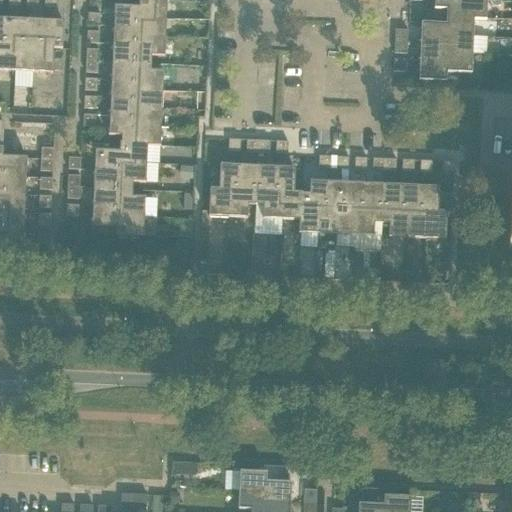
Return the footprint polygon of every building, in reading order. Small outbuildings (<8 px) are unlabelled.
[(56,8),(56,0),(44,0),(44,8),(56,8)] [(114,8),(113,27),(138,28),(138,19),(165,20),(166,1),(139,0),(139,9),(114,8)] [(461,0),(434,0),(434,9),(447,10),(446,18),(473,20),(485,20),(486,1),(461,0)] [(100,15),(87,14),(87,26),(99,27),(100,15)] [(473,20),(446,18),(446,26),(421,25),(420,44),(447,45),(447,36),(472,38),(473,20)] [(113,27),(112,45),(137,46),(138,37),(165,38),(165,20),(138,19),(138,28),(113,27)] [(25,21),(7,20),(6,45),(0,44),(0,71),(14,72),(16,45),(24,46),(25,21)] [(16,45),(14,72),(33,73),(34,46),(42,46),(43,22),(25,21),(24,46),(16,45)] [(34,46),(33,73),(51,74),(52,49),(61,49),(62,22),(43,22),(42,46),(34,46)] [(394,43),(407,43),(407,31),(395,31),(394,43)] [(99,33),(87,32),(86,44),(99,45),(99,33)] [(420,44),(419,61),(446,63),(446,54),(472,56),(472,38),(447,36),(447,45),(420,44)] [(137,46),(112,45),(111,63),(150,65),(151,57),(164,57),(165,38),(138,37),(137,46)] [(407,43),(394,43),(394,54),(406,55),(407,43)] [(85,62),(98,62),(98,51),(86,50),(85,62)] [(446,63),(419,61),(418,80),(445,82),(446,73),(471,74),(472,56),(446,54),(446,63)] [(393,60),(393,72),(405,73),(406,61),(393,60)] [(98,62),(85,62),(85,74),(97,74),(98,62)] [(111,63),(111,81),(136,82),(135,91),(162,92),(163,73),(150,73),(150,65),(111,63)] [(97,80),(84,79),(84,91),(96,92),(97,80)] [(136,82),(111,81),(110,98),(135,99),(134,109),(161,110),(162,92),(135,91),(136,82)] [(84,97),(83,109),(96,110),(96,98),(84,97)] [(135,99),(110,98),(109,116),(134,117),(134,127),(160,128),(161,110),(134,109),(135,99)] [(83,115),(82,127),(95,128),(95,116),(83,115)] [(134,117),(109,116),(108,136),(120,136),(120,145),(147,147),(159,147),(160,128),(134,127),(134,117)] [(240,141),(228,140),(227,152),(239,153),(240,141)] [(257,154),(258,141),(246,141),(245,153),(257,154)] [(270,142),(258,141),(257,154),(269,154),(270,142)] [(275,155),(287,155),(287,143),(275,142),(275,155)] [(147,147),(120,145),(119,153),(94,152),(94,171),(118,173),(119,164),(146,165),(147,147)] [(41,149),(40,160),(52,161),(53,149),(41,149)] [(0,151),(0,176),(25,178),(26,159),(1,158),(2,151),(0,151)] [(330,157),(318,157),(318,169),(330,170),(330,157)] [(80,171),(80,159),(68,158),(67,170),(80,171)] [(348,171),(348,158),(336,158),(336,170),(348,171)] [(366,171),(366,159),(354,159),(354,171),(366,171)] [(383,172),(384,160),(372,159),(372,172),(383,172)] [(52,161),(40,160),(40,172),(52,173),(52,161)] [(396,160),(384,160),(383,172),(395,173),(396,160)] [(414,161),(402,161),(401,173),(413,174),(414,161)] [(432,162),(420,161),(419,174),(431,174),(432,162)] [(452,163),(441,163),(441,172),(451,173),(452,163)] [(118,173),(94,171),(93,189),(132,191),(132,183),(145,183),(146,165),(119,164),(118,173)] [(238,192),(239,167),(220,166),(219,191),(210,190),(208,217),(228,218),(229,191),(238,192)] [(229,191),(228,218),(246,219),(247,206),(255,206),(256,167),(239,167),(238,192),(229,191)] [(256,167),(255,206),(263,207),(262,220),(282,221),(283,194),(273,193),(274,168),(256,167)] [(294,169),(274,168),(273,193),(283,194),(282,221),(299,221),(300,194),(293,194),(294,169)] [(0,194),(25,196),(25,178),(0,176),(0,194)] [(67,176),(67,188),(79,188),(80,176),(67,176)] [(39,191),(51,191),(52,179),(39,179),(39,191)] [(300,194),(299,221),(298,234),(318,235),(319,208),(328,208),(329,183),(310,183),(309,195),(300,194)] [(319,208),(318,235),(336,236),(338,209),(346,209),(347,184),(329,183),(328,208),(319,208)] [(338,209),(336,236),(355,237),(357,210),(364,210),(365,185),(347,184),(346,209),(338,209)] [(357,210),(355,237),(372,237),(373,224),(381,225),(383,186),(365,185),(364,210),(357,210)] [(401,187),(383,186),(381,225),(389,225),(388,238),(408,239),(410,212),(399,212),(401,187)] [(418,187),(401,187),(399,212),(410,212),(408,239),(425,240),(427,213),(417,212),(418,187)] [(438,188),(418,187),(417,212),(427,213),(425,240),(444,241),(445,214),(436,213),(438,188)] [(79,188),(67,188),(66,200),(79,200),(79,188)] [(132,191),(93,189),(92,207),(117,208),(116,218),(143,220),(144,199),(131,199),(132,191)] [(0,212),(24,214),(25,196),(0,194),(0,212)] [(183,195),(183,211),(192,211),(192,209),(192,195),(183,195)] [(38,209),(50,209),(51,197),(39,197),(38,209)] [(78,206),(66,206),(65,218),(78,218),(78,206)] [(91,226),(112,227),(112,236),(143,237),(143,220),(116,218),(117,208),(92,207),(91,226)] [(0,230),(23,232),(24,214),(0,212),(0,230)] [(37,227),(49,227),(50,215),(38,214),(37,227)] [(0,250),(22,251),(23,232),(0,230),(0,250)] [(36,245),(49,245),(49,233),(37,233),(36,245)] [(172,463),(172,475),(194,477),(195,464),(172,463)] [(264,502),(290,503),(291,484),(266,483),(266,474),(239,473),(238,491),(264,493),(264,502)] [(358,505),(357,511),(409,511),(410,498),(396,498),(396,491),(362,489),(362,505),(358,505)] [(303,503),(316,504),(316,491),(303,490),(303,503)] [(264,493),(238,491),(237,511),(250,511),(289,511),(290,503),(264,502),(264,493)] [(170,493),(169,503),(178,503),(178,494),(170,493)] [(133,508),(134,495),(121,495),(120,508),(133,508)] [(147,496),(134,495),(133,508),(146,509),(147,496)] [(468,495),(467,507),(478,508),(478,496),(468,495)] [(315,511),(316,504),(303,503),(302,511),(315,511)]
